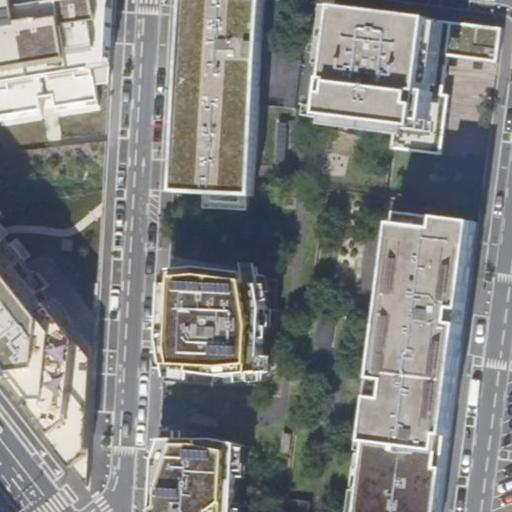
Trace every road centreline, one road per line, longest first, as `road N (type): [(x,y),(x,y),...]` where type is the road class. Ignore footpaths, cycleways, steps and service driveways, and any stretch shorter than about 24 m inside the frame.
road 1 (residential): [(121,511),(147,0)]
road 2 (unclassified): [(511,315),(486,511)]
